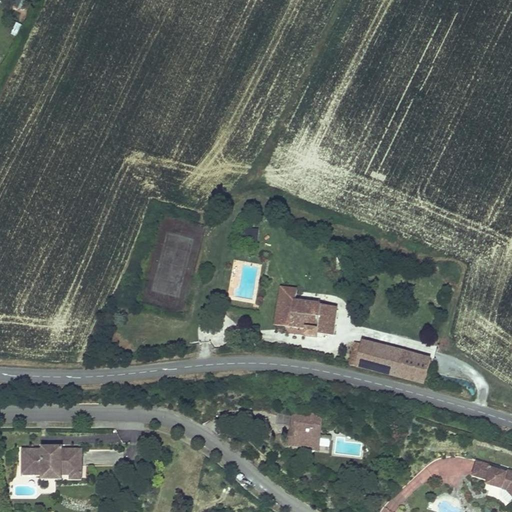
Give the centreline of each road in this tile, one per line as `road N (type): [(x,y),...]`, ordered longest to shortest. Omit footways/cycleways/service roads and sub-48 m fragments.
road 1 (tertiary): [(0,374),(281,364),(511,422)]
road 2 (residential): [(301,511),(195,431),(162,416),(0,413)]
